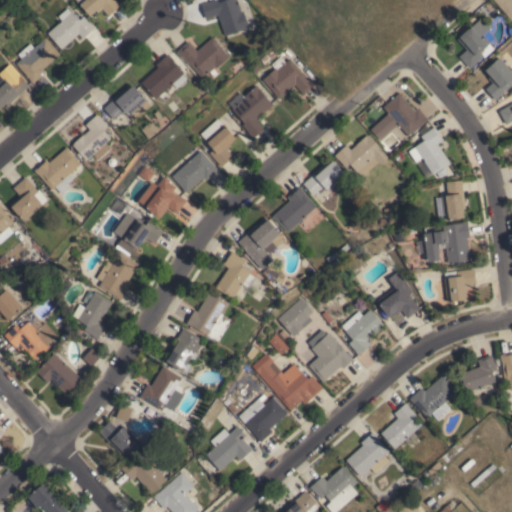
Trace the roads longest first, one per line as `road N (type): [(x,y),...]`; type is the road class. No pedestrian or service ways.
road 1 (residential): [(480,0),(215,216),(150,320),(48,449),(0,492)]
road 2 (residential): [(511,316),(419,349),(229,511)]
road 3 (residential): [(511,317),(500,216),(472,126),(417,52)]
road 4 (residential): [(161,15),(0,164)]
road 5 (residential): [(108,511),(0,385)]
